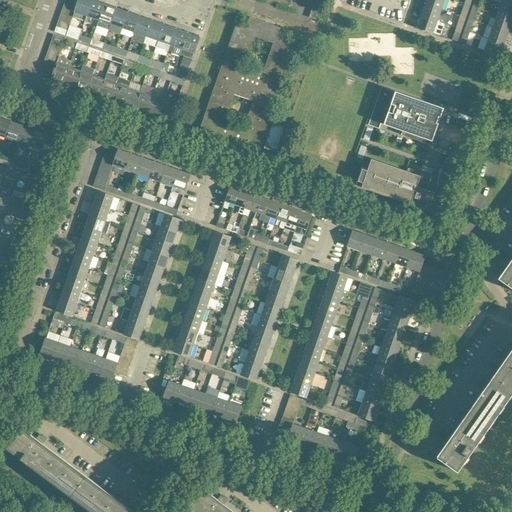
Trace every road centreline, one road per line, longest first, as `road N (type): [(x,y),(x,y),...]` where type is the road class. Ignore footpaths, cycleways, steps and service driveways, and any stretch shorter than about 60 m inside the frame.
road 1 (residential): [(396,440),(461,255)]
road 2 (residential): [(45,383),(225,447)]
road 3 (residential): [(152,502),(40,420),(45,383)]
road 4 (residential): [(396,440),(420,443),(506,322)]
road 5 (residential): [(47,0),(22,75),(82,139)]
road 6 (residential): [(225,447),(376,500)]
road 7 (residential): [(461,255),(511,110)]
road 8 (residential): [(215,168),(112,132),(82,139)]
road 9 (residential): [(461,255),(336,211)]
road 10 (residential): [(50,253),(8,370)]
